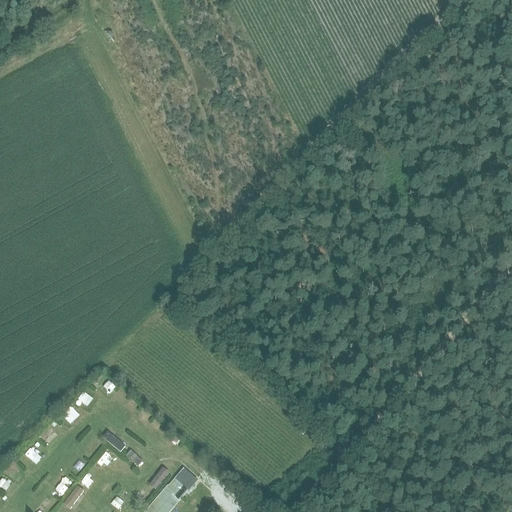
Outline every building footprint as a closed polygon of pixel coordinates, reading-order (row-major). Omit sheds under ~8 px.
[(102,375),(95,380),(102,388),(108,384),(102,375)] [(86,382),(92,386),(96,380),(90,376),(86,382)] [(45,423),(34,432),(39,438),(50,429),(45,423)] [(98,432),(115,450),(122,443),(104,426),(98,432)] [(81,447),(89,450),(93,441),(86,438),(81,447)] [(22,458),(30,446),(24,442),(16,455),(22,458)] [(106,446),(100,449),(106,458),(112,455),(106,446)] [(124,447),(121,453),(135,461),(138,455),(124,447)] [(145,480),(152,486),(166,469),(159,463),(145,480)] [(50,482),(57,489),(64,481),(57,475),(50,482)] [(142,498),(147,491),(143,488),(137,495),(142,498)] [(106,499),(116,505),(122,495),(113,489),(106,499)] [(101,502),(95,507),(99,511),(105,511),(108,510),(101,502)]
